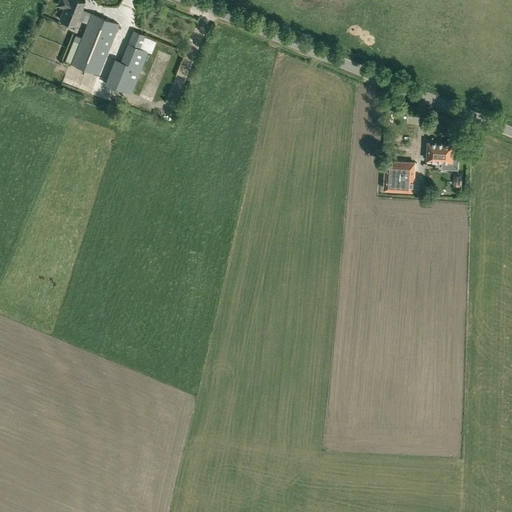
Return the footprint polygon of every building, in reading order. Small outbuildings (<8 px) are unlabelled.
[(84,1),(80,0),(59,0),(58,4),(64,7),(59,18),(75,24),(77,19),(87,23),(91,12),(82,8),(84,1)] [(87,23),(81,37),(75,34),(73,39),(79,42),(71,62),(99,73),(119,23),(91,12),(87,23)] [(130,93),(148,50),(139,47),(145,34),(133,29),(121,60),(115,58),(105,83),(130,93)] [(454,143),(428,141),(427,159),(442,160),(442,169),(458,170),(459,160),(453,159),(454,143)] [(416,161),(388,160),(387,188),(415,189),(416,161)]
